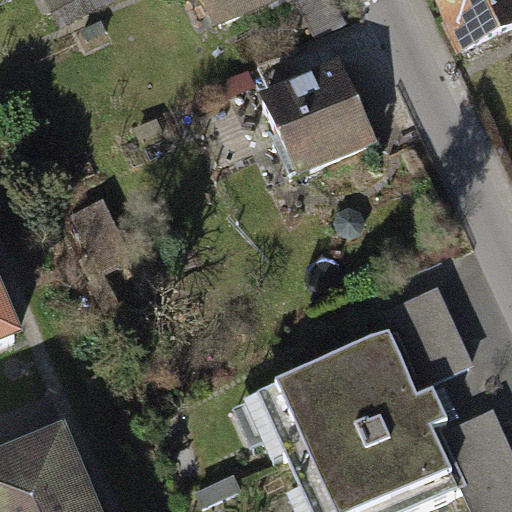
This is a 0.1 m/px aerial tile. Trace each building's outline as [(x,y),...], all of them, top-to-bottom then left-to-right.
[(55,0),(66,22),(113,0),(55,0)] [(199,0),(218,42),(285,11),(280,0),(199,0)] [(511,0),(423,0),(457,72),(511,46),(511,0)] [(344,71),(264,108),(303,192),(382,155),(344,71)] [(0,361),(25,351),(0,290),(0,361)] [(384,322),(393,342),(420,400),(478,373),(441,296),(384,322)] [(393,342),(246,410),(274,471),(287,465),(303,499),(289,505),(292,511),(427,511),(464,495),(437,439),(436,435),(451,428),(436,397),(422,403),(420,400),(393,342)] [(511,511),(511,449),(495,412),(437,439),(464,495),(471,511),(511,511)] [(94,511),(66,444),(0,471),(0,511),(94,511)]
